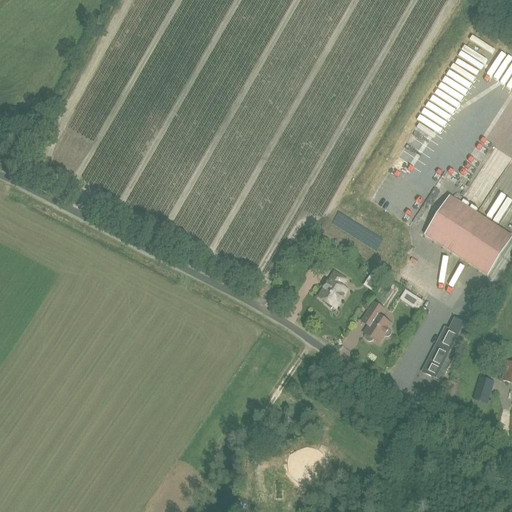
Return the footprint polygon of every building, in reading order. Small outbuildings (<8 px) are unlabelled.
[(488,277),(511,239),(511,237),(450,197),(425,236),(488,277)] [(345,280),(335,273),(319,298),(326,303),(324,304),(331,310),(333,307),(336,309),(346,293),(339,289),(340,287),(342,288),(341,287),(345,280)] [(424,302),(418,299),(413,307),(418,311),(424,302)] [(390,329),(392,325),(380,317),(384,310),(374,304),(367,315),(374,319),(364,334),(366,335),(366,336),(365,336),(365,337),(365,338),(365,339),(366,339),(366,340),(366,341),(367,341),(368,342),(369,342),(370,342),(371,342),(372,342),(373,341),(374,340),(380,344),(384,336),(385,337),(386,337),(387,337),(388,337),(389,337),(390,336),(391,335),(391,334),(392,334),(392,333),(392,332),(391,331),(391,330),(390,329)] [(451,331),(448,329),(425,374),(441,382),(470,327),(456,320),(451,331)] [(511,383),(511,362),(509,362),(503,381),(511,383)] [(487,404),(491,392),(478,387),(474,400),(487,404)]
